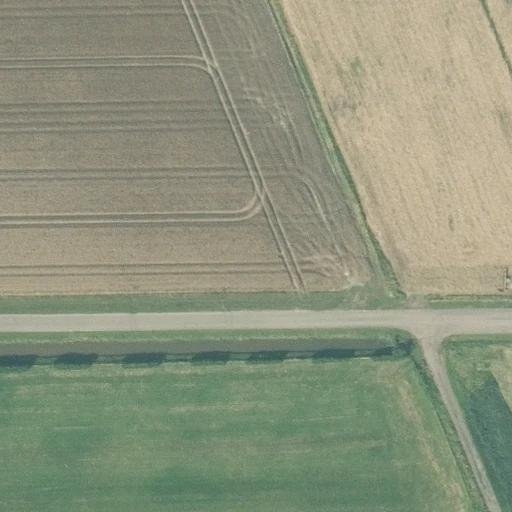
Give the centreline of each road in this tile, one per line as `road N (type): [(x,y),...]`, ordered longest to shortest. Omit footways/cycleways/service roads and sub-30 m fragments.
road 1 (track): [(0,326),(511,321)]
road 2 (track): [(417,319),(490,511)]
